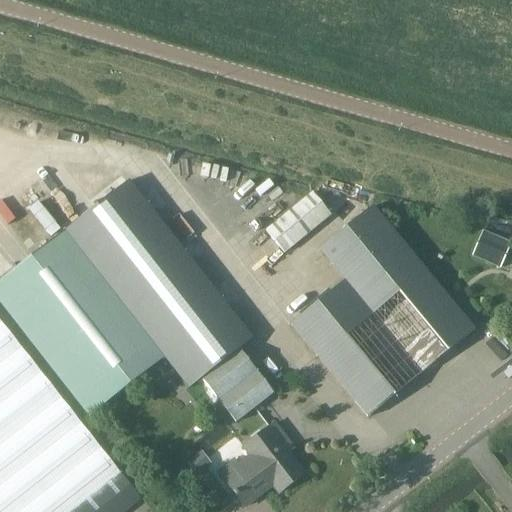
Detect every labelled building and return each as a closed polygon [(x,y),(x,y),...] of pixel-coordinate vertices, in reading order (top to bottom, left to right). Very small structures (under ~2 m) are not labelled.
[(127,182),(64,231),(0,281),(0,304),(88,417),(164,358),(187,388),(209,371),(244,415),(272,393),(238,349),(250,339),(127,182)] [(313,194),(262,236),(280,258),(332,216),(313,194)] [(345,281),(291,324),(367,417),(472,330),(447,299),(460,288),(434,257),(421,268),(372,209),(320,251),(345,281)] [(500,269),(510,245),(482,233),(471,257),(500,269)] [(0,511),(123,511),(138,500),(118,475),(120,473),(0,321),(0,511)] [(304,475),(282,447),(288,443),(275,425),(243,449),(250,458),(238,467),(235,464),(219,476),(243,509),(272,487),(278,495),(304,475)] [(202,451),(188,461),(197,474),(212,464),(202,451)]
